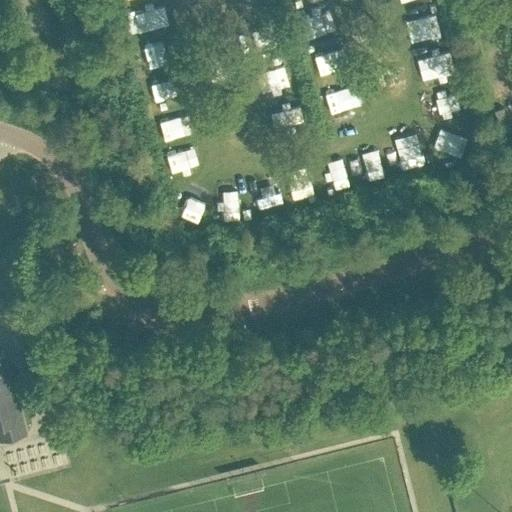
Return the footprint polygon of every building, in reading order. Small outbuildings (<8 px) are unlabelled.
[(419,19),(424,41),(445,36),(441,14),(419,19)] [(321,76),(330,73),(325,54),(316,56),(321,76)] [(268,73),(272,91),(295,85),(290,67),(268,73)] [(332,112),(350,108),(347,91),(328,95),(332,112)] [(443,149),(462,158),(471,140),(452,130),(443,149)] [(1,427),(23,422),(18,400),(13,379),(1,382),(0,378),(0,438),(3,438),(1,427)]
